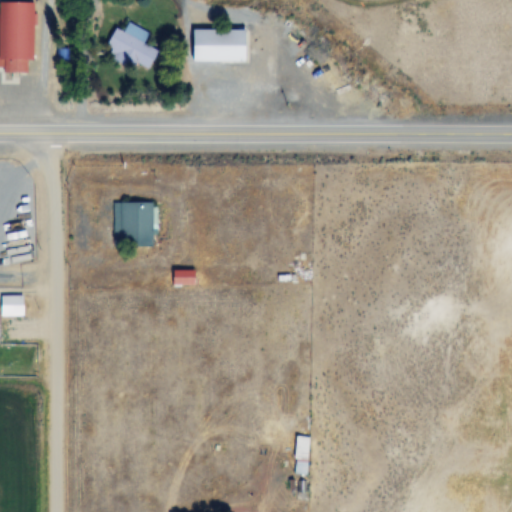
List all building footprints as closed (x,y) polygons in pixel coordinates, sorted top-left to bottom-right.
[(34,59),(36,1),(0,0),(0,71),(28,72),(28,59),(34,59)] [(151,33),(131,22),(126,31),(119,27),(108,46),(114,50),(112,53),(145,71),(157,49),(145,43),(151,33)] [(249,62),(249,30),(194,30),(194,62),(249,62)] [(154,203),(113,203),(113,248),(154,248),(154,203)] [(196,285),(196,272),(173,272),(173,285),(196,285)] [(309,437),(296,437),(296,478),(309,478),(309,437)]
